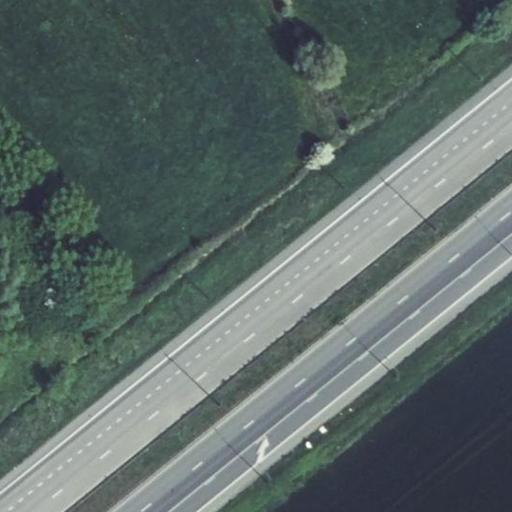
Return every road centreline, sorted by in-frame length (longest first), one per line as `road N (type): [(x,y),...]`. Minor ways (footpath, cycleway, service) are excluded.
road 1 (trunk): [(511,126),(37,511)]
road 2 (trunk): [(143,511),(511,214)]
